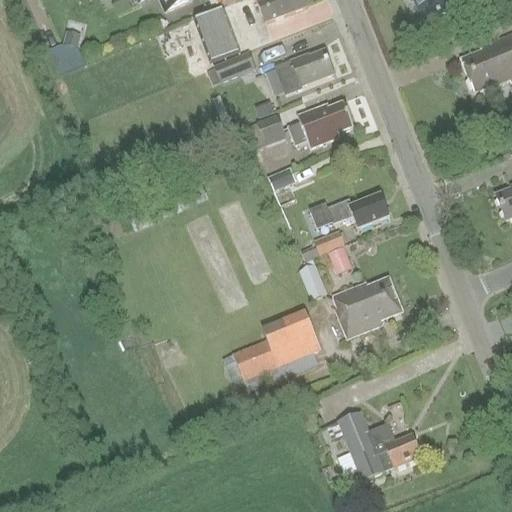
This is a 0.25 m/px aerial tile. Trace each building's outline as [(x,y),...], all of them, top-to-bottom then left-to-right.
[(120,0),(122,4),(130,0),(134,0),(138,8),(154,0),(156,0),(164,17),(193,4),(191,0),(120,0)] [(236,0),(213,0),(218,8),(236,0)] [(255,0),(266,26),(307,11),(302,0),(255,0)] [(450,0),(414,0),(424,26),(456,14),(450,0)] [(255,30),(247,8),(231,13),(240,36),(255,30)] [(195,26),(206,55),(210,68),(240,56),(236,44),(224,14),(195,26)] [(51,56),(59,77),(85,67),(79,51),(82,38),(67,34),(63,48),(61,48),(49,53),(51,56)] [(511,87),(511,86),(511,37),(480,50),(482,55),(461,63),(474,96),(495,87),(496,89),(510,84),(511,87)] [(295,93),(334,78),(325,54),(309,61),(308,59),(276,71),(286,99),(296,95),(295,93)] [(256,72),(249,55),(213,70),(214,71),(207,74),(213,87),(220,85),(221,87),(256,72)] [(274,116),(270,105),(255,110),(259,121),(274,116)] [(317,113),(298,120),(301,127),(289,131),(296,150),(307,145),(310,152),(340,140),(339,137),(353,131),(344,106),(318,116),(317,113)] [(286,142),(276,118),(245,131),(255,155),(286,142)] [(297,186),(290,172),(268,181),(275,196),(297,186)] [(209,203),(197,177),(124,209),(135,235),(209,203)] [(511,192),(496,199),(506,224),(511,221),(511,192)] [(349,203),(334,209),(327,212),(333,228),(353,220),(358,233),(389,221),(381,199),(352,210),(349,203)] [(345,250),(339,234),(314,244),(316,249),(302,254),(307,265),(312,262),(345,250)] [(344,251),(329,256),(334,269),(349,264),(344,251)] [(327,298),(315,268),(312,262),(307,265),(302,254),(301,254),(305,265),(303,266),(305,272),(299,274),(311,304),(327,298)] [(380,324),(401,316),(388,283),(367,292),(366,287),(333,300),(337,312),(335,313),(347,342),(382,328),(380,324)] [(320,353),(306,318),(264,335),(267,343),(232,357),(243,384),(320,353)] [(345,482),(359,476),(363,485),(386,476),(386,475),(395,471),(395,472),(421,461),(412,439),(396,446),(389,428),(369,436),(361,416),(338,426),(327,430),(332,443),(343,438),(351,457),(337,463),(345,482)]
